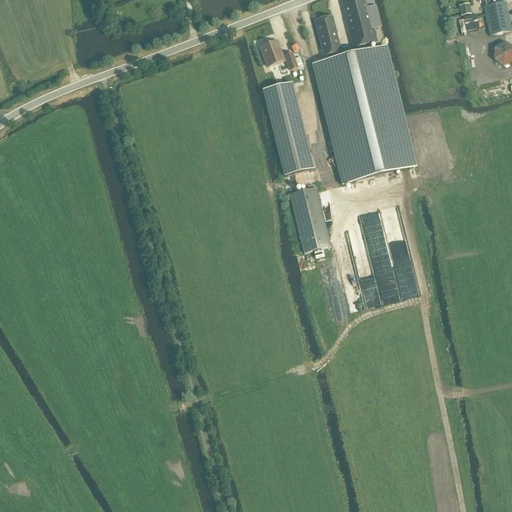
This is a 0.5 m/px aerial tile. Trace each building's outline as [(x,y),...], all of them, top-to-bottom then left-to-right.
[(342,0),(342,1),(347,19),(347,21),(346,22),(353,50),(355,49),(375,44),(377,44),(374,30),(372,23),(377,21),(379,21),(377,13),(376,8),(375,8),(367,10),(367,9),(364,0),(342,0)] [(483,0),(484,3),(485,2),(486,8),(484,9),(490,38),(511,34),(506,5),(504,5),(502,0),(483,0)] [(470,9),(460,11),(461,18),(472,16),(470,9)] [(468,34),(480,32),(477,15),(465,18),(468,34)] [(341,54),(333,19),(315,23),(324,58),(341,54)] [(286,59),(284,60),(278,44),(261,50),(268,69),(285,63),(289,73),(298,69),(293,56),(285,58),(286,59)] [(511,65),(511,48),(506,44),(494,49),(493,62),(504,69),(511,65)] [(385,49),(314,67),(344,187),(415,170),(385,49)] [(263,93),(284,178),(314,171),(292,86),(263,93)] [(316,191),(290,197),(305,255),(314,253),(316,261),(325,259),(323,251),(331,249),(316,191)]
